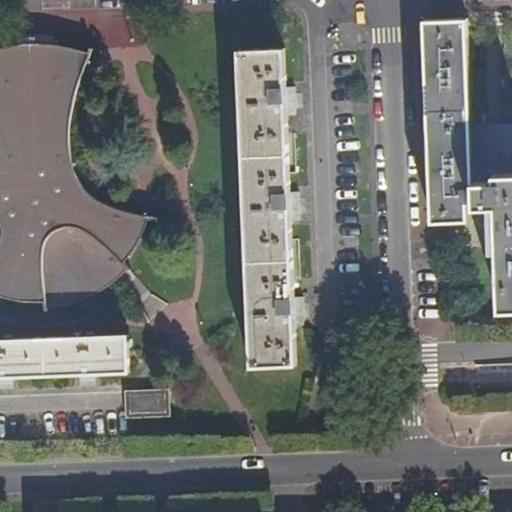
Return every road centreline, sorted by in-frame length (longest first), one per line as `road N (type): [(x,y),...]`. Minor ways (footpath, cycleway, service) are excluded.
road 1 (residential): [(0,481),(402,464)]
road 2 (residential): [(382,0),(397,356)]
road 3 (residential): [(327,331),(314,0)]
road 4 (residential): [(126,400),(0,406)]
